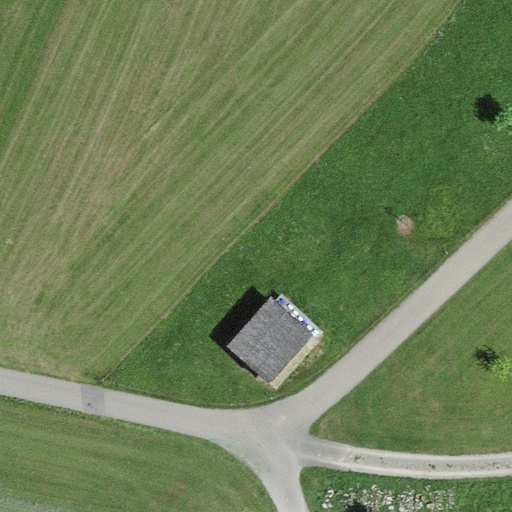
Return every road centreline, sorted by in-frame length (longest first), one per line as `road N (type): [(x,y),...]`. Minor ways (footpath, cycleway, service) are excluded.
road 1 (track): [(0,390),(269,442),(511,219)]
road 2 (track): [(296,511),(269,442),(435,472),(511,461)]
